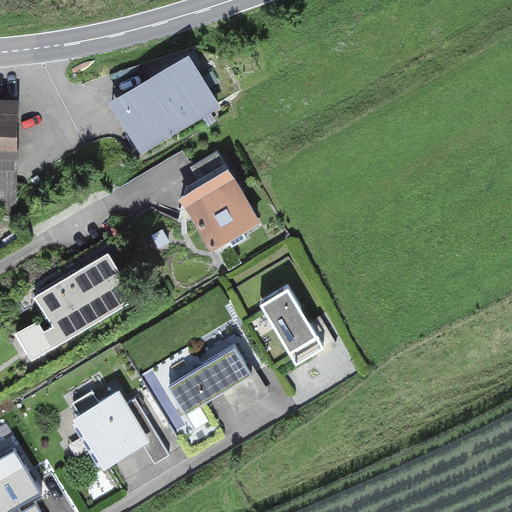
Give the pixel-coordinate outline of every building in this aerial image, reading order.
[(218,112),(186,58),(111,101),(143,155),(218,112)] [(0,212),(17,213),(22,99),(0,98),(0,212)] [(231,168),(176,201),(208,254),(263,221),(231,168)] [(38,326),(17,338),(33,365),(142,303),(113,254),(38,297),(57,329),(44,336),(38,326)] [(291,286),(260,305),(296,364),(327,346),(291,286)] [(255,378),(237,348),(172,385),(189,415),(255,378)] [(82,413),(79,415),(107,462),(158,431),(137,396),(126,403),(118,391),(100,402),(93,390),(75,401),(82,413)] [(0,511),(6,511),(43,490),(16,445),(0,454),(0,511)] [(42,511),(37,503),(21,511),(42,511)]
